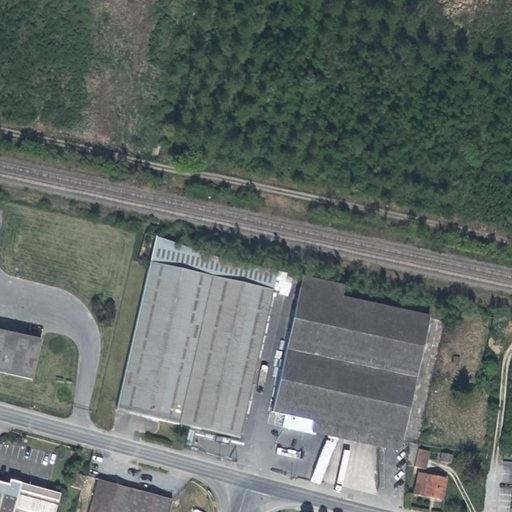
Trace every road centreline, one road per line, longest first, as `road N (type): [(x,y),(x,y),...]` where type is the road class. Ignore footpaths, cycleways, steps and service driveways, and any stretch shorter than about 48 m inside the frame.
road 1 (track): [(511,241),(0,131)]
road 2 (tertiary): [(250,480),(0,411)]
road 3 (tertiary): [(368,511),(250,480)]
